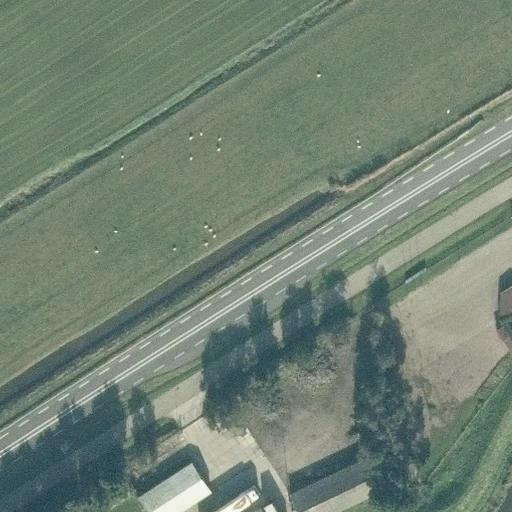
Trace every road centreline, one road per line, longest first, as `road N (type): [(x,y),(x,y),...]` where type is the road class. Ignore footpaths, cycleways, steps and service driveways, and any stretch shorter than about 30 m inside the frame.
road 1 (unclassified): [(0,510),(511,188)]
road 2 (primary): [(0,454),(511,134)]
